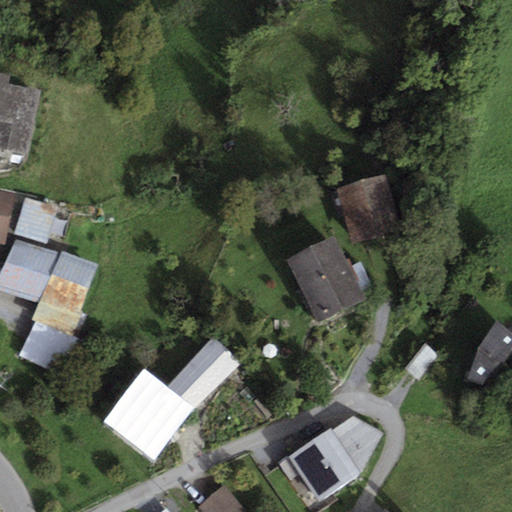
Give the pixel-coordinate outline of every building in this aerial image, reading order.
[(12,75),(0,72),(0,149),(28,155),(42,90),(10,83),(12,75)] [(383,176),(338,187),(352,241),(397,229),(383,176)] [(0,243),(5,244),(15,193),(0,190),(0,243)] [(57,208),(24,199),(14,235),(48,243),(57,208)] [(332,238),(288,259),(318,320),(362,299),(332,238)] [(58,254),(16,240),(0,273),(0,290),(37,301),(58,254)] [(99,265),(61,251),(33,322),(36,323),(74,337),(99,265)] [(511,349),(511,335),(496,322),(478,347),(467,378),(483,384),(511,349)] [(74,337),(36,323),(19,356),(61,376),(80,339),(74,337)] [(242,365),(213,336),(163,392),(187,410),(183,415),(187,418),(242,365)] [(437,359),(423,347),(404,369),(417,381),(437,359)] [(163,392),(144,377),(109,422),(152,455),(183,415),(187,410),(163,392)] [(353,417),(333,431),(362,474),(383,433),(353,417)] [(331,428),(287,458),(318,503),(362,474),(333,431),(331,428)] [(246,511),(224,486),(199,507),(202,511),(246,511)]
